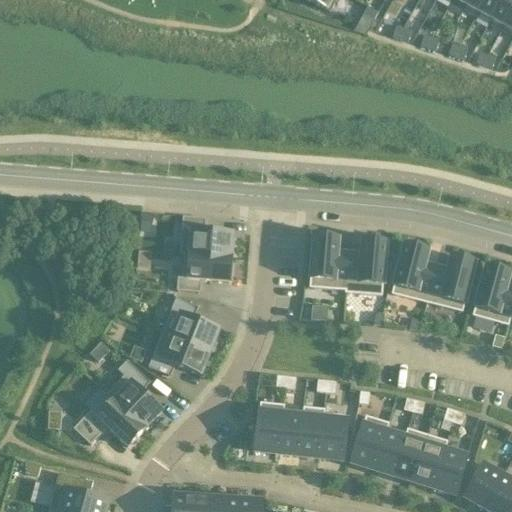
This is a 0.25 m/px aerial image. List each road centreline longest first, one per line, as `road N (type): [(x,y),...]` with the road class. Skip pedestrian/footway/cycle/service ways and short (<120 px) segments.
road 1 (residential): [(154,477),(237,381),(257,321),(273,199)]
road 2 (residential): [(0,174),(273,199)]
road 3 (residential): [(273,199),(419,211),(511,236)]
road 4 (residential): [(154,477),(281,484),(301,499),(361,511)]
